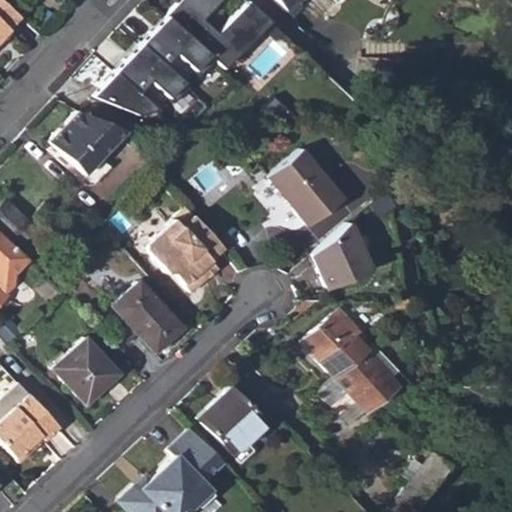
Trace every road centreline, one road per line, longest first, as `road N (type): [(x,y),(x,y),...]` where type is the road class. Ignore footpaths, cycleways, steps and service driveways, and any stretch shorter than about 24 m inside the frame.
road 1 (residential): [(261,295),(38,511)]
road 2 (residential): [(0,119),(110,0)]
